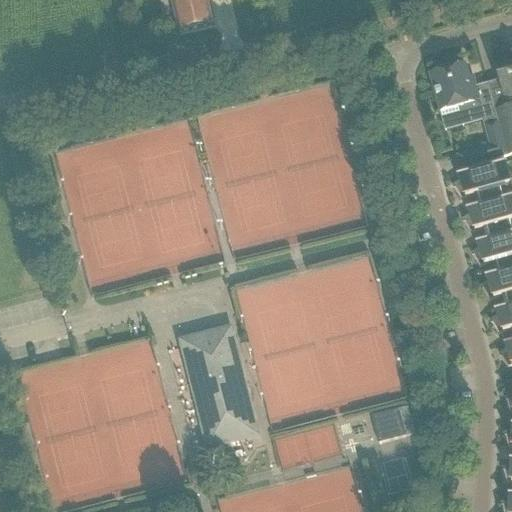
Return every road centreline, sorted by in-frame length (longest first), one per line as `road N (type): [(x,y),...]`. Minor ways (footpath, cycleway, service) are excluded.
road 1 (unclassified): [(481,511),(484,373),(408,71),(411,58),(511,29)]
road 2 (residential): [(0,107),(400,25)]
